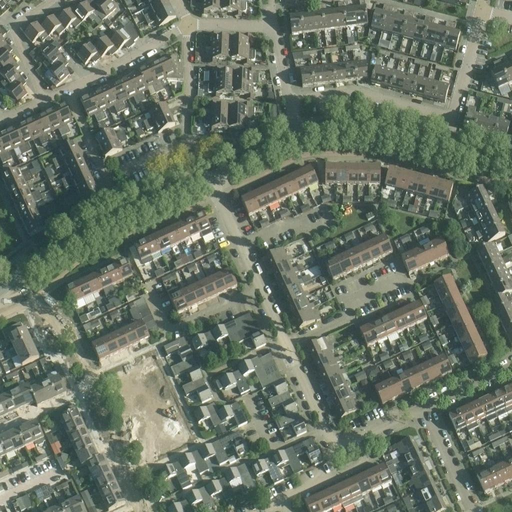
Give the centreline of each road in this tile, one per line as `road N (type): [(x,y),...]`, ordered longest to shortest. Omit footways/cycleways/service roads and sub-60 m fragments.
road 1 (tertiary): [(0,289),(50,252),(208,180)]
road 2 (residential): [(124,173),(188,139),(189,24)]
road 3 (residential): [(453,118),(356,93),(289,102)]
road 4 (tertiary): [(296,140),(367,134),(442,153)]
road 5 (residential): [(286,348),(352,318),(346,304),(400,280)]
road 6 (residential): [(149,295),(166,332),(259,289)]
road 7 (residential): [(189,24),(64,91)]
road 8 (residential): [(286,348),(331,443),(356,441)]
road 9 (residential): [(43,101),(13,33),(53,0)]
road 10 (residential): [(208,180),(259,289)]
